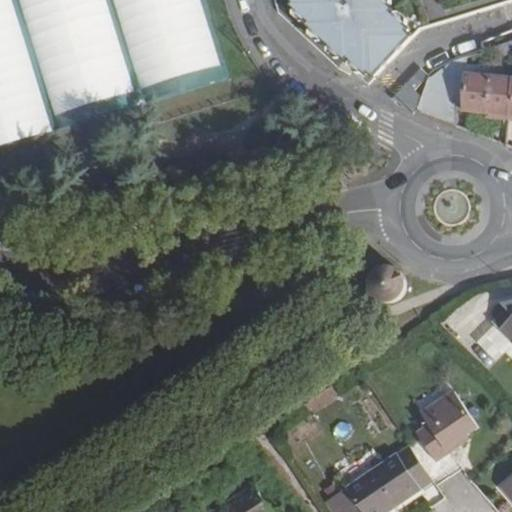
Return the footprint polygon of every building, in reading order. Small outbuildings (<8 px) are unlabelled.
[(292,0),(298,5),(295,7),(314,24),(312,27),(319,34),(317,36),(339,57),(342,55),(349,61),(351,59),(370,75),(372,73),(378,78),(408,33),(410,31),(392,14),(394,11),(382,0),(292,0)] [(481,68),(480,77),(501,78),(503,59),(511,55),(511,42),(494,49),(498,60),(481,65),(481,68)] [(433,79),(425,98),(420,112),(474,132),(473,113),(466,113),(468,75),(480,77),(481,68),(468,66),(468,58),(459,61),(433,79)] [(421,69),(394,98),(415,109),(420,95),(416,90),(428,76),(421,69)] [(468,75),(466,113),(473,113),(509,117),(511,100),(511,79),(501,78),(480,77),(468,75)] [(406,277),(404,275),(401,272),(398,270),(394,268),(391,268),(387,268),(385,268),(382,270),(379,271),(375,276),(373,279),(372,282),(371,284),(371,288),(372,291),(373,294),(374,297),(377,299),(379,302),(382,303),(386,304),(389,305),(393,305),(396,303),(399,302),(402,301),(404,298),(406,295),(407,291),(408,289),(408,285),(407,281),(406,277)] [(511,340),(511,312),(511,311),(494,322),(511,340)] [(418,433),(439,464),(467,445),(464,440),(470,436),(481,428),(456,391),(423,414),(430,425),(418,433)] [(470,436),(464,440),(467,445),(474,441),(470,436)] [(390,511),(435,482),(412,447),(349,489),(350,490),(331,502),(338,511),(390,511)] [(511,500),(511,480),(502,489),(511,500)] [(272,511),(255,486),(217,511),(272,511)]
